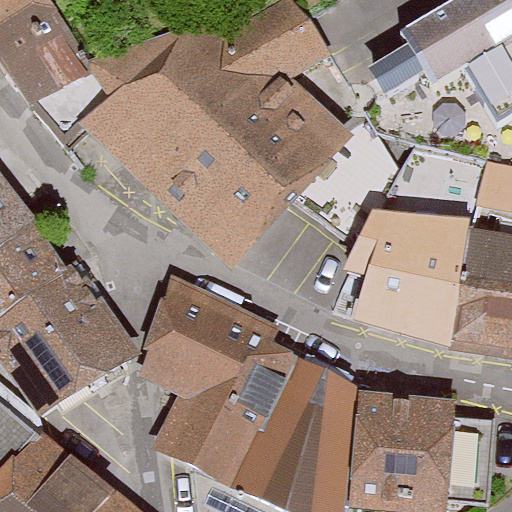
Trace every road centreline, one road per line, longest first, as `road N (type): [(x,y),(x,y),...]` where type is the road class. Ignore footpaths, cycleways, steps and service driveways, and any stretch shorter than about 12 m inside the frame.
road 1 (residential): [(511,393),(373,361),(123,230)]
road 2 (residential): [(165,511),(140,418),(123,230)]
road 3 (residential): [(123,230),(50,162),(0,93)]
